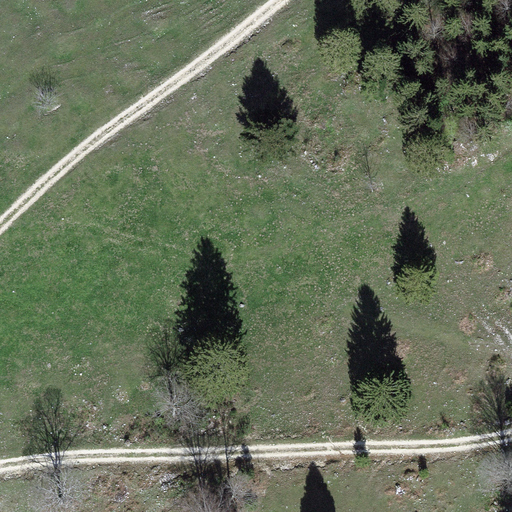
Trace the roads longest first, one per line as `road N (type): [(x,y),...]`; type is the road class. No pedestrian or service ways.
road 1 (track): [(511,433),(422,448),(88,457),(0,467)]
road 2 (track): [(0,221),(129,110),(276,0)]
